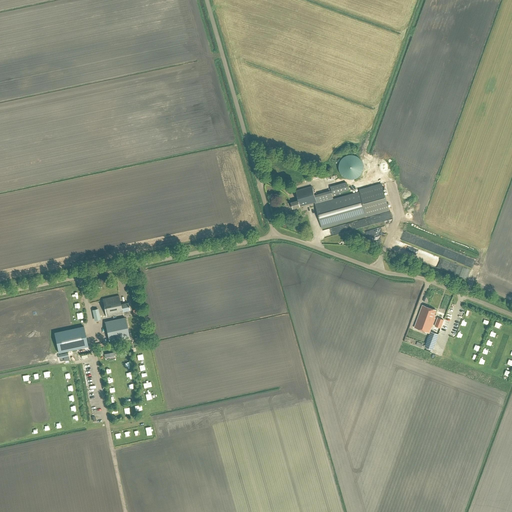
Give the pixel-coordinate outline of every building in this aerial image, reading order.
[(347,179),(350,179),(352,179),(355,179),(357,178),(359,176),(360,175),(361,173),(362,171),(363,169),(363,167),(363,164),(362,162),(361,159),(359,157),(356,156),(353,155),(351,155),(349,155),(347,155),(344,157),(343,158),(340,161),(339,162),(339,164),(339,167),(339,169),(339,171),(340,173),(342,176),(345,178),(347,179)] [(331,187),(333,195),(348,190),(346,182),(331,187)] [(298,201),(291,203),(293,209),(300,207),(315,203),(322,229),(389,210),(382,184),(359,191),(360,192),(333,199),(331,192),(315,197),(312,187),(295,192),(298,201)] [(332,236),(344,233),(343,227),(335,229),(336,231),(331,232),(332,236)] [(106,317),(123,313),(123,312),(130,310),(128,302),(121,304),(119,295),(102,299),(106,317)] [(414,328),(430,334),(435,319),(434,318),(435,316),(434,315),(436,312),(422,306),(414,328)] [(105,321),(109,342),(129,338),(125,317),(105,321)] [(438,319),(435,327),(441,329),(444,321),(438,319)] [(85,325),(56,332),(60,351),(89,344),(85,325)] [(438,335),(431,332),(427,340),(435,343),(438,335)] [(435,343),(427,340),(425,346),(433,349),(435,343)] [(92,373),(90,359),(85,359),(85,358),(82,359),(84,370),(88,370),(89,373),(92,373)] [(95,417),(100,416),(94,379),(92,379),(92,377),(87,378),(89,391),(93,390),(94,394),(89,395),(91,408),(94,408),(96,416),(91,416),(92,423),(96,423),(95,417)]
